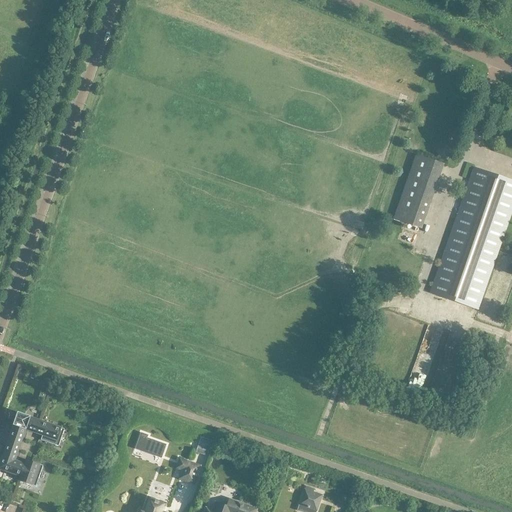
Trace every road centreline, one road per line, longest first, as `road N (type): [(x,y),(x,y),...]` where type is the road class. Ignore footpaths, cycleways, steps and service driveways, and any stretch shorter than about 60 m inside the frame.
road 1 (residential): [(115,0),(0,335)]
road 2 (unclassified): [(511,70),(346,0)]
